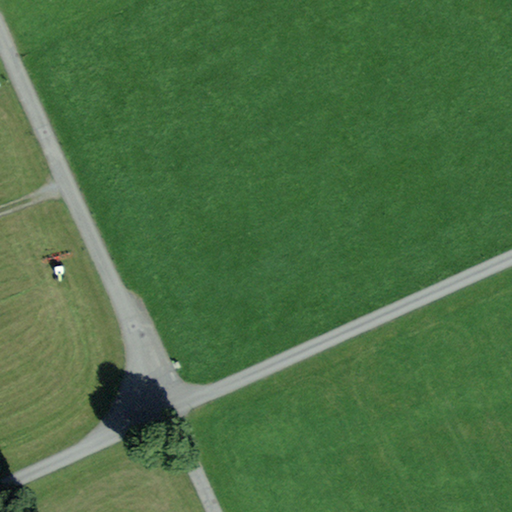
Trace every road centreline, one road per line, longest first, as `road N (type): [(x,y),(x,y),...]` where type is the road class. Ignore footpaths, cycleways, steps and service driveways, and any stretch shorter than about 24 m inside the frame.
road 1 (unclassified): [(168,411),(0,46)]
road 2 (unclassified): [(168,411),(511,257)]
road 3 (unclassified): [(0,488),(168,411)]
